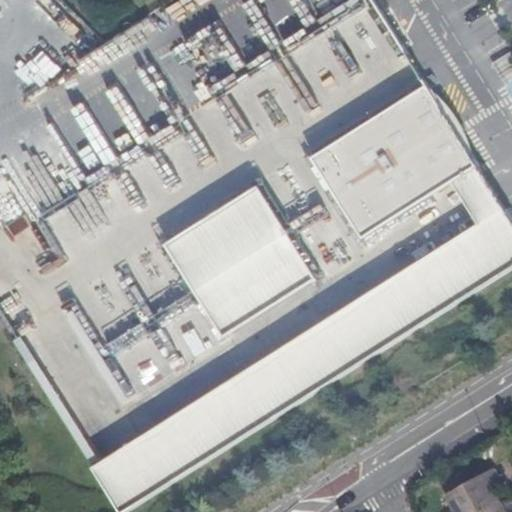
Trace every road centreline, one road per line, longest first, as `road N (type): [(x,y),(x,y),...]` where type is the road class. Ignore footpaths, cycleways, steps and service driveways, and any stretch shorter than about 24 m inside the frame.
road 1 (unknown): [(457,39),(76,271),(60,295),(112,409),(130,418),(493,183)]
road 2 (tertiary): [(373,488),(511,393)]
